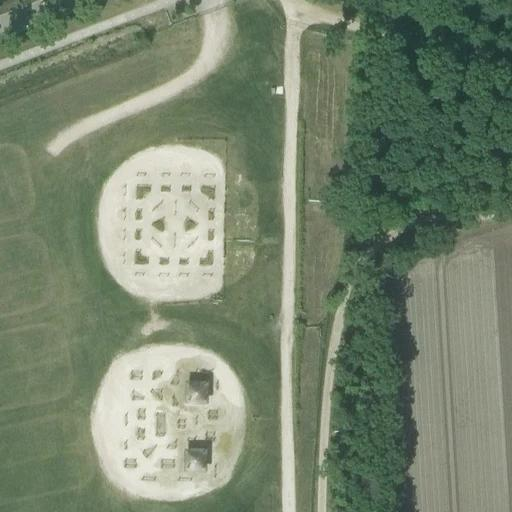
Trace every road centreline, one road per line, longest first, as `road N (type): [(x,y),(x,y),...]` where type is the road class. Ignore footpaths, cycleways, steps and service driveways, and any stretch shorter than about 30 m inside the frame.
road 1 (track): [(295,5),(286,511)]
road 2 (track): [(511,206),(387,265),(330,330),(336,511)]
road 3 (track): [(210,0),(218,16),(215,47),(198,73),(77,128),(49,154)]
road 4 (track): [(511,65),(284,0)]
